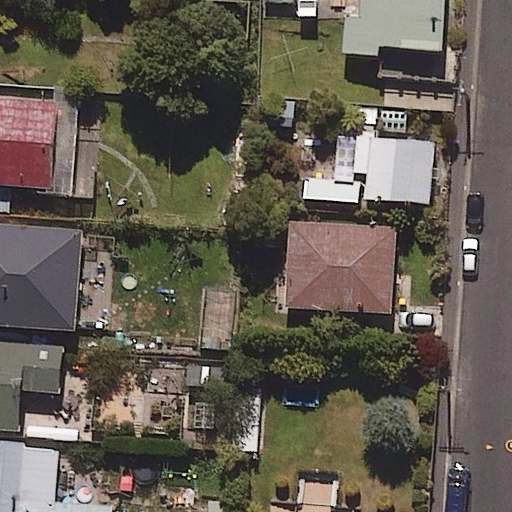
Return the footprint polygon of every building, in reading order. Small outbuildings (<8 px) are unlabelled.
[(442,0),(358,0),(357,15),(342,14),(339,55),(376,58),(376,47),(438,52),(442,0)] [(0,186),(48,189),(52,102),(0,99),(0,186)] [(433,142),(371,138),(366,202),(428,206),(433,142)] [(357,208),(360,184),(303,178),(301,202),(357,208)] [(394,228),(288,222),(282,308),(389,315),(394,228)] [(81,232),(0,226),(0,327),(74,333),(81,232)] [(219,342),(222,340),(226,337),(228,334),(229,331),(230,327),(231,323),(231,319),(230,315),(228,312),(226,308),(223,305),(220,303),(217,301),(213,300),(209,300),(205,300),(201,301),(198,302),(194,304),(191,307),(189,310),(187,314),(186,318),(186,322),(186,325),(187,329),(188,333),(190,336),(193,339),(196,341),(200,343),(204,344),(208,345),(211,345),(215,344),(219,342)] [(60,348),(0,343),(0,432),(17,434),(21,391),(56,394),(60,348)] [(227,365),(176,366),(177,388),(227,387),(227,365)] [(323,380),(280,381),(280,407),(324,406),(323,380)] [(257,453),(261,388),(234,387),(231,451),(257,453)] [(51,511),(57,449),(0,444),(0,511),(51,511)] [(110,511),(110,507),(54,503),(53,511),(110,511)]
